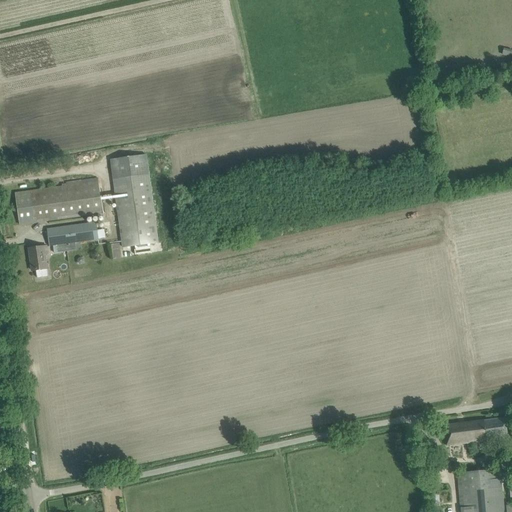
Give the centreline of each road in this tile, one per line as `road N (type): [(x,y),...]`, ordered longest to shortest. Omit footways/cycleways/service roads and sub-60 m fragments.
road 1 (unclassified): [(29,496),(496,404)]
road 2 (unclassified): [(29,496),(0,297)]
